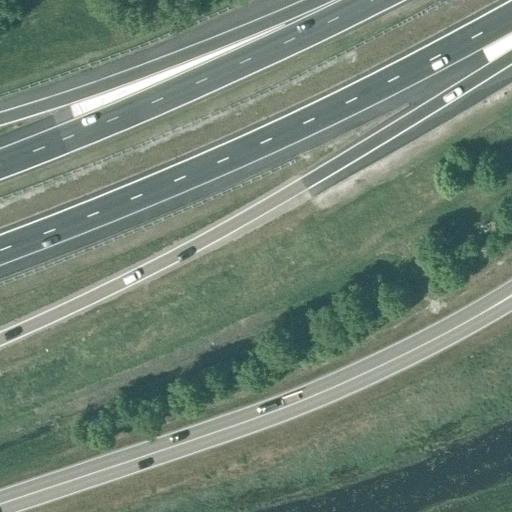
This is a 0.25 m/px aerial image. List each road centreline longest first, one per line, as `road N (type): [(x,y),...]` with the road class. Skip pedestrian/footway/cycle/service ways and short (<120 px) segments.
road 1 (motorway): [(0,339),(201,242),(511,56)]
road 2 (motorway): [(0,251),(262,147),(511,20)]
road 3 (secondary): [(0,504),(303,400),(511,295)]
road 4 (motorway): [(374,0),(0,163)]
road 5 (motorway): [(352,0),(0,119)]
